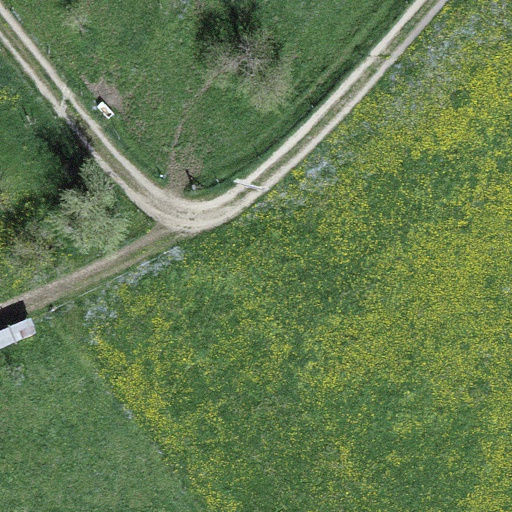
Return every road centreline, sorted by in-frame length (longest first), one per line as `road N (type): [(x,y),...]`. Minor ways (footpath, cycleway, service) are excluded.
road 1 (track): [(0,21),(115,166),(146,195),(185,214),(231,201),(282,162),(433,0)]
road 2 (track): [(0,313),(117,261),(185,214)]
